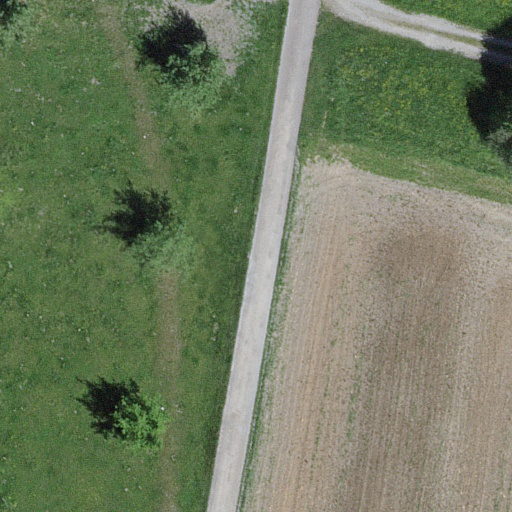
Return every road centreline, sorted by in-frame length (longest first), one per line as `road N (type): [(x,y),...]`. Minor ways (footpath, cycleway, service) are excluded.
road 1 (track): [(301,0),(222,511)]
road 2 (track): [(349,0),(511,49)]
